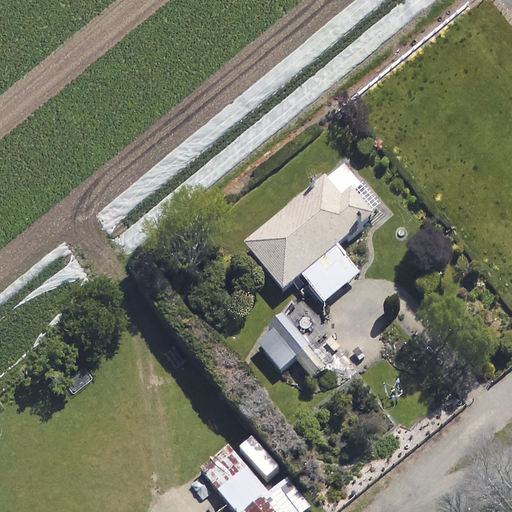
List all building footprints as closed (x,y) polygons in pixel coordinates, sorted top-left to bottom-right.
[(300,281),(335,252),(379,216),(343,171),(243,250),(281,297),(300,281)] [(335,252),(300,281),(322,308),(357,280),(335,252)] [(306,349),(278,321),(252,347),(280,375),(306,349)] [(329,371),(309,351),(293,367),(314,387),(329,371)] [(230,511),(248,511),(264,498),(224,454),(199,477),(230,511)] [(308,511),(290,489),(262,511),(308,511)]
